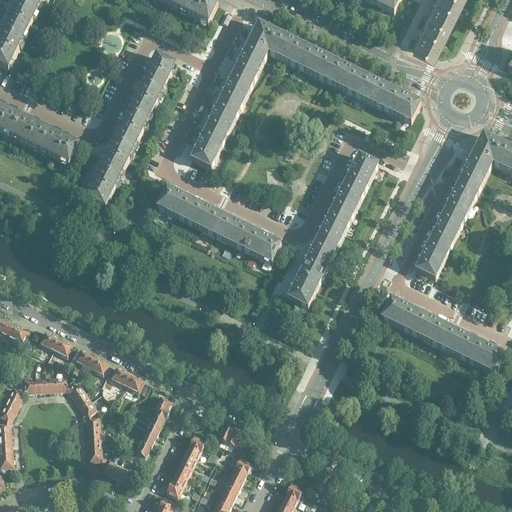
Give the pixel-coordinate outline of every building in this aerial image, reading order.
[(37,17),(45,0),(20,0),(17,7),(37,17)] [(152,0),(180,13),(186,0),(152,0)] [(209,28),(218,8),(201,0),(186,0),(180,13),(209,28)] [(394,17),(402,0),(373,0),(370,6),(394,17)] [(448,29),(462,1),(461,0),(436,0),(427,19),(448,29)] [(23,45),(37,17),(17,7),(3,35),(23,45)] [(434,58),(448,29),(427,19),(413,48),(434,58)] [(269,57),(278,38),(259,28),(248,50),(268,60),(269,57)] [(0,69),(9,74),(23,45),(3,35),(0,42),(0,69)] [(297,71),(307,52),(278,38),(269,57),(297,71)] [(206,51),(211,43),(204,39),(199,48),(206,51)] [(254,88),(268,60),(248,50),(234,79),(254,88)] [(326,85),(335,66),(307,52),(297,71),(326,85)] [(162,98),(176,70),(156,60),(142,89),(162,98)] [(354,100),(364,80),(335,66),(326,85),(354,100)] [(240,117),(250,95),(254,88),(234,79),(220,107),(240,117)] [(383,114),(392,94),(364,80),(354,100),(383,114)] [(148,127),(162,98),(142,89),(128,117),(148,127)] [(411,128),(421,108),(392,94),(383,114),(411,128)] [(226,145),(240,117),(220,107),(206,136),(226,145)] [(0,134),(12,140),(22,121),(0,110),(0,134)] [(134,155),(144,135),(148,127),(128,117),(114,146),(134,155)] [(41,154),(50,135),(22,121),(12,140),(41,154)] [(69,169),(79,149),(50,135),(41,154),(69,169)] [(211,174),(226,145),(206,136),(192,164),(211,174)] [(493,168),(502,148),(483,139),(472,161),(492,170),(493,168)] [(120,184),(134,155),(114,146),(100,174),(120,184)] [(511,177),(511,153),(502,148),(493,168),(511,177)] [(365,198),(379,170),(359,160),(345,189),(365,198)] [(478,199),(492,170),(472,161),(458,189),(478,199)] [(105,213),(120,184),(100,174),(86,203),(105,213)] [(350,227),(365,198),(345,189),(331,217),(350,227)] [(464,227),(474,207),(478,199),(458,189),(444,218),(464,227)] [(186,226),(196,207),(167,193),(158,212),(186,226)] [(215,241),(224,221),(196,207),(186,226),(215,241)] [(336,256),(350,227),(331,217),(317,246),(336,256)] [(450,256),(464,227),(444,218),(430,246),(450,256)] [(243,255),(253,235),(224,221),(215,241),(243,255)] [(272,269),(282,249),(253,235),(243,255),(272,269)] [(322,284),(336,256),(317,246),(303,274),(322,284)] [(435,285),(450,256),(430,246),(416,275),(435,285)] [(308,313),(322,284),(303,274),(288,303),(308,313)] [(410,337),(420,318),(391,304),(382,323),(410,337)] [(439,351),(448,332),(420,318),(410,337),(439,351)] [(0,336),(4,338),(10,327),(0,322),(0,323),(0,336)] [(13,343),(19,331),(10,327),(4,338),(13,343)] [(23,347),(28,336),(19,331),(13,343),(23,347)] [(467,365),(477,346),(448,332),(439,351),(467,365)] [(54,354),(59,343),(46,337),(40,347),(54,354)] [(67,360),(72,350),(59,343),(54,354),(67,360)] [(496,380),(506,360),(477,346),(467,365),(496,380)] [(89,371),(95,361),(81,355),(76,365),(89,371)] [(103,378),(108,368),(95,361),(89,371),(103,378)] [(125,389),(130,379),(117,372),(112,383),(125,389)] [(138,396),(144,385),(130,379),(125,389),(138,396)] [(58,395),(57,382),(48,383),(48,384),(46,384),(47,394),(49,394),(49,395),(58,395)] [(67,396),(71,388),(67,386),(66,382),(57,382),(58,395),(65,395),(67,396)] [(47,394),(46,384),(43,384),(43,383),(36,384),(37,396),(44,396),(44,394),(47,394)] [(37,396),(36,384),(25,384),(25,389),(21,392),(26,398),(28,397),(37,396)] [(85,397),(79,388),(75,390),(71,388),(67,396),(70,397),(75,404),(85,397)] [(24,400),(26,398),(21,392),(17,394),(13,392),(9,401),(21,406),(24,400)] [(90,406),(88,404),(89,403),(85,397),(75,404),(79,410),(80,409),(81,411),(90,406)] [(94,402),(97,407),(106,402),(104,398),(94,402)] [(17,414),(21,406),(9,401),(5,409),(6,409),(5,411),(14,415),(16,413),(17,414)] [(168,416),(173,407),(161,401),(157,410),(168,416)] [(97,414),(92,407),(91,408),(90,406),(81,411),(83,414),(82,414),(85,419),(86,422),(90,421),(90,419),(97,414)] [(170,417),(168,416),(157,410),(152,420),(153,420),(164,426),(165,423),(167,424),(170,417)] [(12,424),(15,419),(13,418),(14,415),(5,411),(4,414),(3,413),(0,419),(0,421),(7,425),(6,426),(11,427),(12,424)] [(159,435),(164,426),(153,420),(148,429),(159,435)] [(100,430),(99,422),(91,422),(90,421),(86,422),(87,425),(87,431),(89,431),(89,434),(99,433),(99,430),(100,430)] [(11,436),(11,430),(11,427),(6,426),(6,428),(0,427),(0,439),(10,439),(10,436),(11,436)] [(155,444),(159,435),(148,429),(144,438),(155,444)] [(227,447),(233,435),(223,431),(217,442),(227,447)] [(101,444),(100,435),(99,435),(99,433),(89,434),(89,436),(87,436),(88,444),(101,444)] [(237,452),(242,440),(233,435),(227,447),(237,452)] [(150,453),(154,446),(155,444),(144,438),(139,448),(150,453)] [(0,449),(12,449),(11,441),(10,441),(10,439),(0,439),(0,449)] [(201,456),(206,446),(195,440),(193,444),(191,444),(190,447),(191,448),(190,450),(201,456)] [(101,451),(101,444),(88,444),(88,452),(90,452),(90,455),(100,454),(100,452),(101,451)] [(144,465),(150,453),(139,448),(133,460),(144,465)] [(13,457),(12,452),(12,449),(0,449),(0,457),(1,458),(1,461),(11,460),(11,457),(13,457)] [(197,465),(201,456),(190,450),(185,459),(197,465)] [(102,461),(102,457),(101,457),(100,454),(90,455),(90,458),(89,458),(89,466),(99,465),(103,467),(106,463),(102,461)] [(192,474),(197,465),(185,459),(181,469),(192,474)] [(13,471),(13,463),(11,463),(11,460),(1,461),(1,463),(0,463),(0,465),(0,471),(13,471)] [(250,473),(252,469),(241,463),(236,473),(247,478),(248,477),(250,477),(251,474),(250,473)] [(115,481),(120,470),(108,464),(103,475),(115,481)] [(188,484),(192,474),(181,469),(176,478),(188,484)] [(127,487),(132,476),(120,470),(115,481),(127,487)] [(243,488),(247,478),(236,473),(231,482),(243,488)] [(183,493),(188,484),(176,478),(171,488),(183,493)] [(324,495),(330,483),(320,479),(314,490),(324,495)] [(238,497),(243,488),(231,482),(226,491),(238,497)] [(333,500),(339,488),(330,483),(324,495),(333,500)] [(178,503),(183,493),(171,488),(171,489),(169,489),(168,492),(168,493),(166,497),(178,503)] [(298,504),(303,494),(292,488),(290,492),(288,492),(287,495),(288,496),(287,498),(298,504)] [(233,506),(238,497),(226,491),(222,501),(233,506)] [(291,511),(294,511),(298,504),(287,498),(282,507),(291,511)] [(220,511),(230,511),(233,506),(222,501),(217,510),(220,511)] [(159,511),(173,511),(176,508),(164,502),(159,511)]
